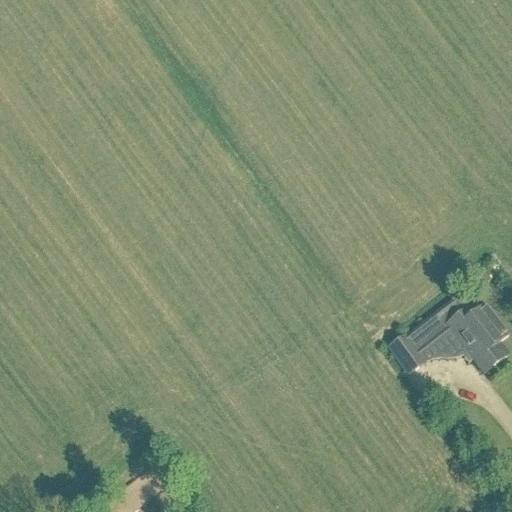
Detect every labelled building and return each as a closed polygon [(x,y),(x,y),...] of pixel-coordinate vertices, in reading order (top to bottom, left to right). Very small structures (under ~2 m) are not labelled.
[(468,301),(490,285),(481,274),(460,290),(468,301)] [(404,341),(419,360),(451,336),(483,377),(507,359),(497,347),(507,339),(481,308),(473,315),(469,311),(466,314),(455,300),(404,341)] [(423,366),(419,360),(404,341),(389,353),(408,377),(423,366)] [(124,511),(138,511),(164,492),(150,474),(115,501),(124,511)] [(124,511),(115,501),(102,511),(124,511)]
